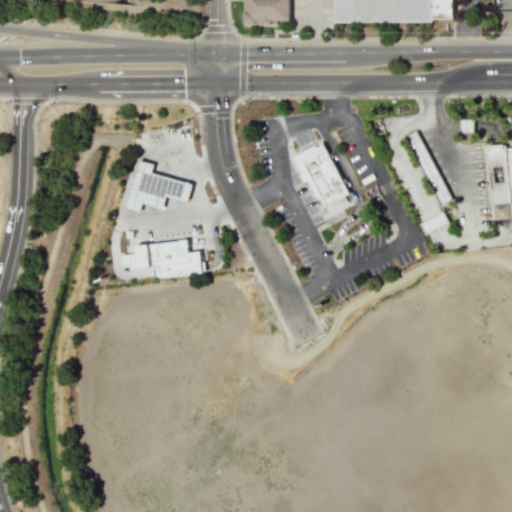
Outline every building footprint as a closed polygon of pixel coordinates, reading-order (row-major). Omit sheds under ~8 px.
[(289,21),(289,0),(242,0),(243,24),(277,24),(277,20),(289,21)] [(451,0),(331,0),(332,21),(430,21),(430,18),(451,18),(451,0)] [(406,137),(417,131),(452,198),(441,204),(406,137)] [(296,158),(327,141),(355,193),(324,209),(296,158)] [(487,145),(511,143),(511,216),(494,217),(487,145)] [(162,208),(165,196),(187,201),(191,182),(150,174),(153,164),(136,160),(126,208),(139,211),(141,203),(162,208)] [(447,222),(442,212),(419,223),(424,233),(447,222)] [(135,244),(135,254),(130,254),(131,269),(159,266),(159,276),(203,273),(201,251),(188,252),(187,240),(135,244)]
